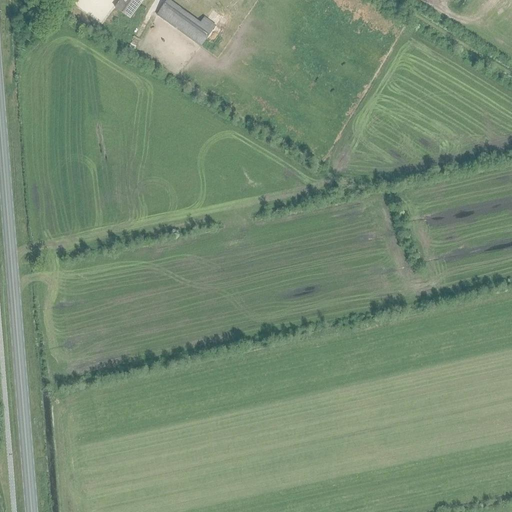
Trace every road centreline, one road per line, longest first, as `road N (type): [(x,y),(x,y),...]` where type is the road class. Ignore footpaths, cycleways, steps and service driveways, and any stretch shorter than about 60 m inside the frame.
road 1 (tertiary): [(0,126),(31,511)]
road 2 (track): [(392,0),(511,76)]
